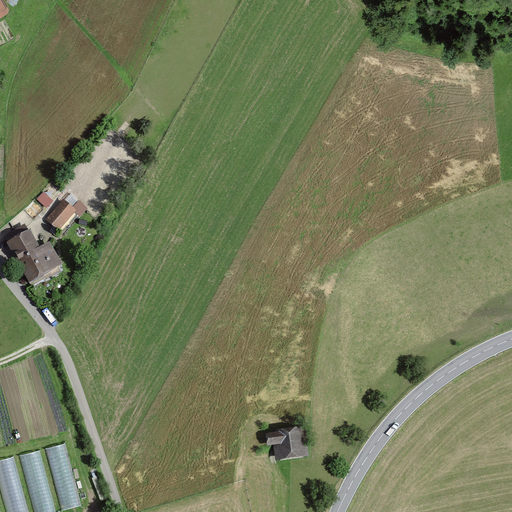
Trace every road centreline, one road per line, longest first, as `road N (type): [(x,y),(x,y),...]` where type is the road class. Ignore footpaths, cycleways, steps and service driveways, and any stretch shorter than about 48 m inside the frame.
road 1 (unclassified): [(0,265),(62,349),(120,511)]
road 2 (secondary): [(337,511),(408,405),(475,355),(511,339)]
